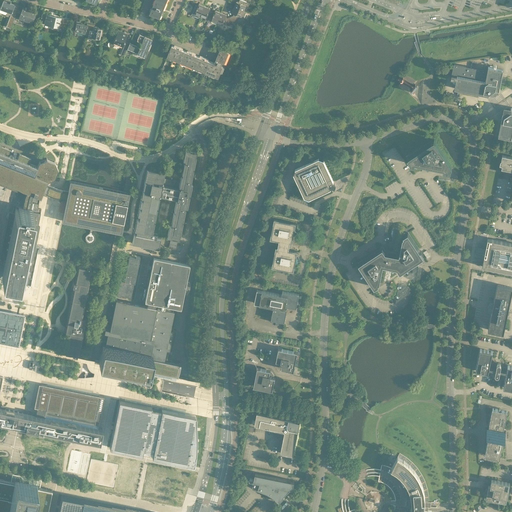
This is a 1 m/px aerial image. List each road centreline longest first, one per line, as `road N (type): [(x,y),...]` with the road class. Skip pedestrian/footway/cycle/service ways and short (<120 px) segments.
road 1 (unclassified): [(451,511),(450,340),(474,142),(448,117),(366,140)]
road 2 (secondary): [(260,127),(220,245),(212,301),(214,436),(195,511)]
road 3 (secondary): [(210,511),(225,413),(226,267),(272,133)]
road 4 (unclassified): [(313,511),(325,427),(329,284),(367,163),(366,140)]
road 5 (unclassified): [(95,351),(117,245),(185,256),(206,153),(198,129)]
road 6 (secondary): [(272,133),(323,0)]
road 7 (unclassified): [(195,511),(57,484)]
road 8 (secondary): [(310,0),(260,127)]
